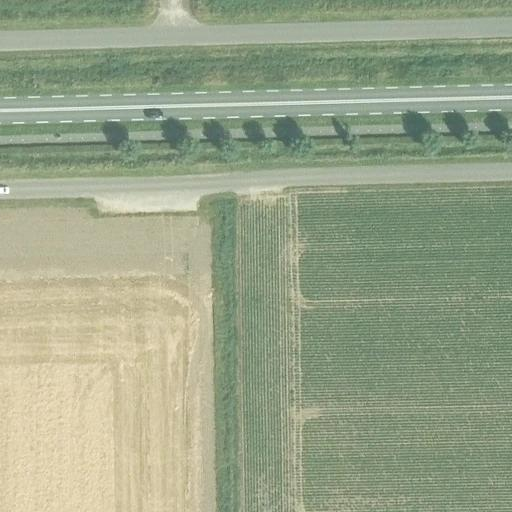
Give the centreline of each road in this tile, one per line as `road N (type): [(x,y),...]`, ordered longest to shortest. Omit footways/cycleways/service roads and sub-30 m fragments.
road 1 (unclassified): [(0,191),(511,176)]
road 2 (unclassified): [(0,42),(511,28)]
road 3 (primary): [(0,111),(511,99)]
